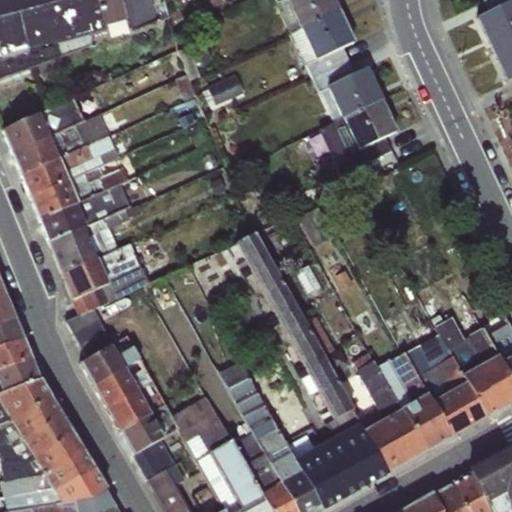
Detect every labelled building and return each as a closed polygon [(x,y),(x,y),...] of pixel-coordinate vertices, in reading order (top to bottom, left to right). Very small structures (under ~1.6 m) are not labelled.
[(0,0),(0,80),(35,69),(39,79),(63,71),(60,60),(168,19),(163,0),(0,0)] [(272,0),(290,37),(339,12),(333,0),(272,0)] [(511,0),(486,0),(491,8),(474,16),(506,82),(511,79),(511,0)] [(339,12),(290,37),(310,81),(347,64),(340,50),(354,44),(339,12)] [(347,64),(310,81),(331,125),(382,104),(365,70),(353,76),(347,64)] [(215,101),(244,94),(239,77),(210,84),(215,101)] [(0,132),(0,133),(9,155),(81,124),(79,118),(90,113),(85,104),(92,100),(89,93),(0,132)] [(382,104),(331,125),(353,167),(388,150),(383,140),(396,134),(382,104)] [(9,155),(18,178),(107,137),(98,116),(81,124),(9,155)] [(18,178),(27,201),(98,168),(102,166),(99,157),(113,152),(107,137),(18,178)] [(27,201),(36,222),(117,187),(126,183),(122,169),(102,177),(98,168),(27,201)] [(36,222),(46,245),(124,211),(128,210),(117,187),(36,222)] [(46,245),(59,276),(116,250),(107,232),(129,222),(124,211),(46,245)] [(268,261),(254,235),(235,246),(249,271),(268,261)] [(59,276),(74,317),(92,311),(147,287),(129,245),(116,250),(59,276)] [(282,286),(268,261),(249,271),(263,296),(282,286)] [(296,311),(282,286),(263,296),(277,321),(296,311)] [(416,300),(435,337),(485,421),(511,406),(511,386),(479,328),(463,296),(447,304),(454,317),(447,322),(431,292),(416,300)] [(4,299),(0,300),(0,323),(13,320),(4,299)] [(63,323),(85,361),(109,346),(92,311),(74,317),(63,323)] [(310,336),(296,311),(277,321),(291,346),(310,336)] [(511,335),(501,316),(479,328),(511,386),(511,335)] [(13,320),(0,323),(0,346),(21,340),(13,320)] [(324,361),(310,336),(291,346),(305,371),(324,361)] [(78,365),(91,389),(139,361),(126,337),(109,346),(85,361),(78,365)] [(435,337),(404,355),(450,440),(485,421),(435,337)] [(21,340),(0,346),(0,372),(30,362),(21,340)] [(387,476),(423,456),(375,369),(366,355),(348,365),(375,411),(343,428),(342,430),(355,449),(367,445),(387,476)] [(387,362),(375,369),(423,456),(450,440),(404,355),(389,364),(387,362)] [(252,439),(293,511),(319,511),(266,411),(237,358),(214,370),(252,439)] [(91,389),(104,411),(151,385),(139,361),(91,389)] [(338,386),(324,361),(305,371),(319,397),(338,386)] [(30,362),(0,372),(0,394),(38,382),(30,362)] [(38,382),(0,394),(0,426),(49,400),(38,382)] [(104,411),(117,435),(163,408),(151,385),(104,411)] [(352,411),(338,386),(319,397),(333,422),(352,411)] [(206,488),(219,511),(268,511),(233,449),(229,443),(227,443),(203,398),(169,419),(176,431),(206,488)] [(49,400),(0,426),(0,451),(13,447),(60,419),(49,400)] [(266,411),(319,511),(321,511),(354,494),(340,462),(331,448),(310,459),(279,403),(266,411)] [(169,419),(163,408),(117,435),(137,470),(165,455),(160,442),(176,431),(169,419)] [(0,463),(24,463),(69,435),(60,419),(13,447),(0,451),(0,463)] [(35,481),(81,454),(69,435),(24,463),(0,463),(0,473),(1,482),(35,481)] [(233,449),(268,511),(293,511),(252,439),(233,449)] [(340,462),(354,494),(387,476),(367,445),(340,462)] [(511,511),(511,454),(509,453),(487,465),(510,511),(511,511)] [(50,491),(91,469),(81,454),(35,481),(1,482),(3,499),(24,496),(50,491)] [(164,471),(187,511),(219,511),(206,488),(192,497),(174,465),(164,471)] [(510,511),(487,465),(469,475),(487,511),(510,511)] [(91,469),(50,491),(58,505),(87,503),(103,492),(91,469)] [(187,511),(164,471),(145,483),(161,511),(187,511)] [(487,511),(469,475),(449,486),(463,511),(487,511)] [(463,511),(449,486),(431,496),(439,511),(463,511)] [(439,511),(431,496),(408,508),(409,511),(439,511)]
